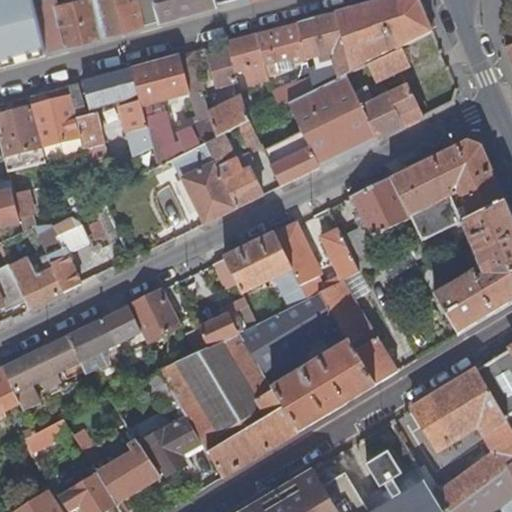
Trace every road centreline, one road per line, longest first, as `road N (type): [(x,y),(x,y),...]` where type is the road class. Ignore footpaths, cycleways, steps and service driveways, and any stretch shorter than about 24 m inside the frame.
road 1 (residential): [(0,344),(496,104)]
road 2 (residential): [(511,327),(202,511)]
road 3 (residential): [(294,0),(0,78)]
